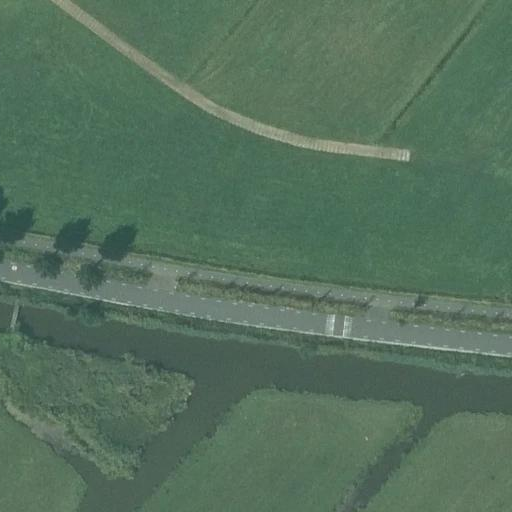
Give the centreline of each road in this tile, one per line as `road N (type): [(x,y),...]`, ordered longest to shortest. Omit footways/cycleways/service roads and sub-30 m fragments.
road 1 (unclassified): [(511,344),(236,312),(0,271)]
road 2 (track): [(61,0),(226,118),(289,138),(407,155)]
